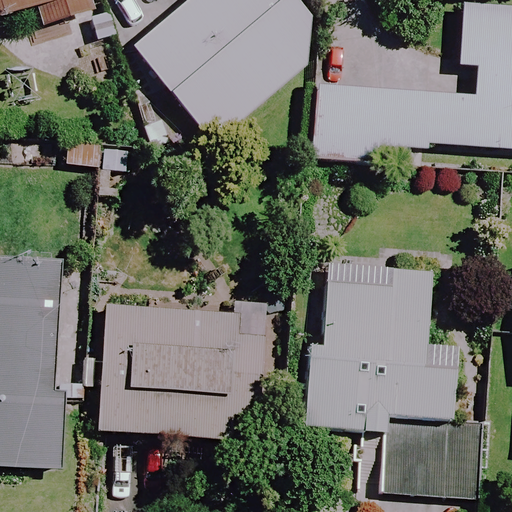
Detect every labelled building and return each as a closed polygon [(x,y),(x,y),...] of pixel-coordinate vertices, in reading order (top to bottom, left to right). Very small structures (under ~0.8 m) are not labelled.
[(85,18),(79,0),(0,0),(0,24),(30,15),(36,33),(85,18)] [(301,12),(291,0),(187,0),(126,52),(207,149),(302,69),(301,12)] [(511,15),(454,13),(451,72),(472,73),(471,103),(312,95),(308,166),(373,170),(374,154),(511,161),(511,15)] [(57,271),(0,266),(0,471),(52,475),(58,400),(48,399),(57,271)] [(386,294),(320,289),(317,343),(304,342),(299,433),(383,439),(379,498),(472,504),(477,433),(447,431),(451,375),(419,373),(425,278),(387,275),(386,294)] [(265,322),(101,311),(92,439),(224,449),(226,424),(257,426),(265,322)]
